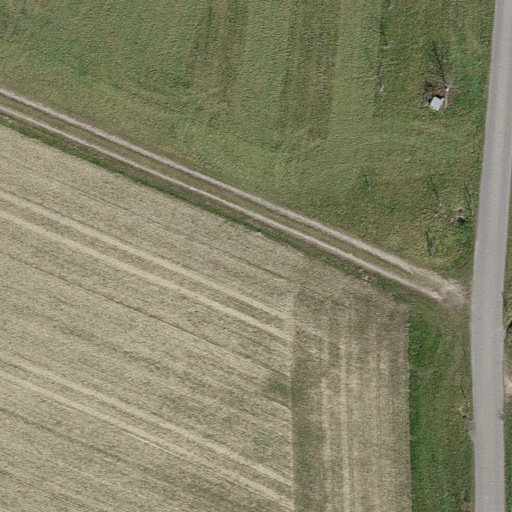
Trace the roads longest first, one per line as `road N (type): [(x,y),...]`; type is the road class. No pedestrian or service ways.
road 1 (track): [(0,97),(490,308)]
road 2 (unclassified): [(488,511),(491,260),(511,0)]
